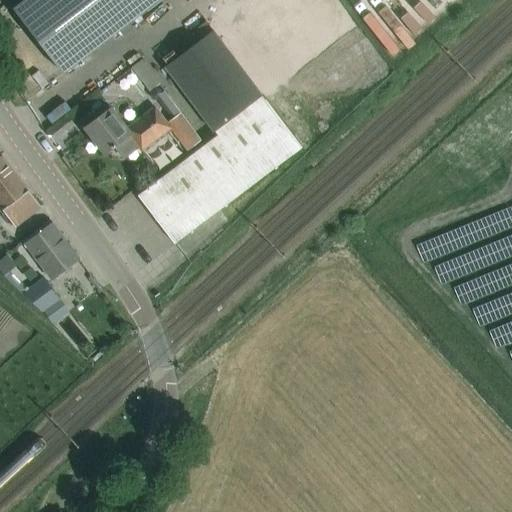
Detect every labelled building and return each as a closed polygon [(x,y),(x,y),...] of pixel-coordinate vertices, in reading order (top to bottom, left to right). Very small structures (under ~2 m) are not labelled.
[(23,0),(13,9),(62,73),(156,0),(23,0)] [(412,0),(375,0),(414,41),(434,22),(412,0)] [(261,94),(213,30),(206,21),(192,31),(200,40),(164,67),(213,131),(213,130),(217,135),(137,195),(174,244),(301,147),(265,99),(264,99),(261,95),(261,94)] [(132,27),(128,22),(119,29),(123,34),(132,27)] [(141,149),(166,130),(169,127),(186,149),(199,139),(163,91),(161,92),(158,88),(154,87),(150,91),(149,96),(152,99),(155,100),(156,99),(171,118),(166,122),(154,106),(127,126),(112,106),(84,127),(104,153),(129,134),(141,149)] [(0,207),(15,227),(40,207),(1,155),(0,156),(0,207)] [(24,243),(51,279),(78,258),(52,223),(24,243)] [(44,277),(23,293),(41,311),(42,310),(56,300),(59,298),(44,277)] [(65,313),(56,300),(42,310),(52,323),(65,313)]
